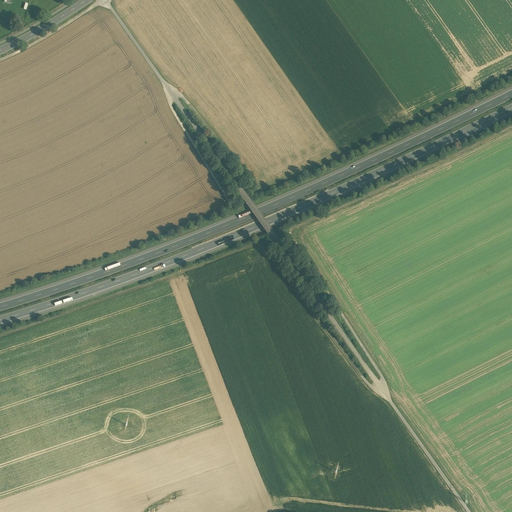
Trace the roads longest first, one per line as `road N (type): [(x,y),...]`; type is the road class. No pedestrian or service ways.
road 1 (track): [(0,336),(255,245),(360,374),(382,388),(385,380),(295,232),(511,131)]
road 2 (track): [(105,0),(468,511)]
road 3 (motorway): [(0,322),(232,240),(511,110)]
road 4 (motorway): [(511,97),(310,194),(0,309)]
road 5 (track): [(511,78),(268,190),(186,97),(175,96),(175,109),(233,204)]
